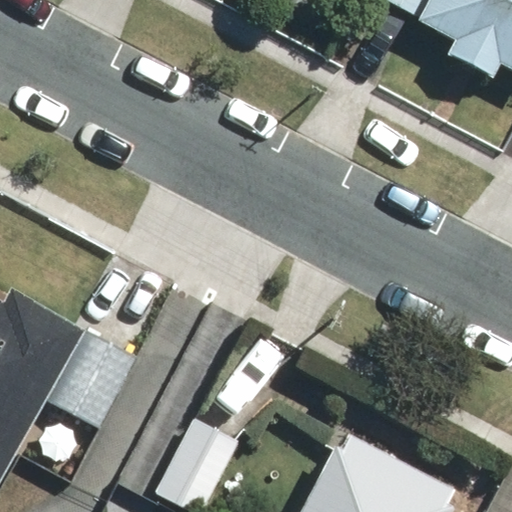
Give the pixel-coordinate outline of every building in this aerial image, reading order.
[(415,0),(378,0),(408,15),(415,0)] [(511,0),(424,0),(413,23),(450,41),(442,56),(490,79),(497,65),(511,72),(511,0)] [(0,472),(41,399),(93,427),(131,358),(6,289),(0,299),(0,472)] [(306,385),(243,351),(209,415),(272,448),(306,385)] [(195,511),(234,440),(189,416),(148,491),(186,511),(195,511)] [(447,511),(458,492),(337,428),(292,511),(447,511)]
